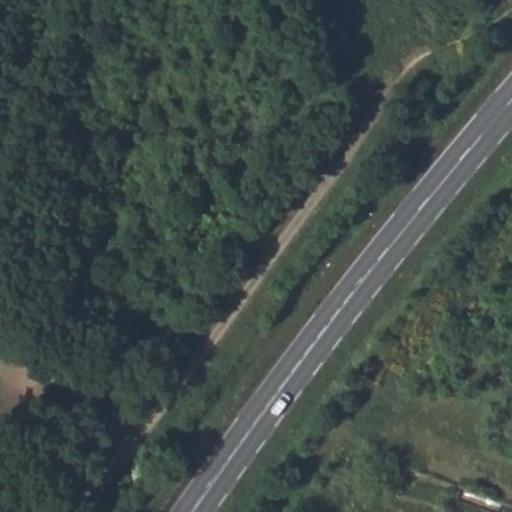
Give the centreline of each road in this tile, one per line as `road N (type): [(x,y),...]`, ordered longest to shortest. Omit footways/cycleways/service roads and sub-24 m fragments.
road 1 (track): [(77,511),(421,50)]
road 2 (secondary): [(511,100),(367,274),(193,511)]
road 3 (track): [(314,452),(345,415),(511,477)]
